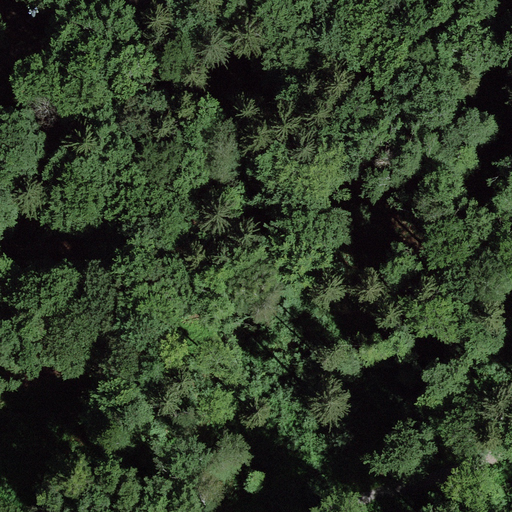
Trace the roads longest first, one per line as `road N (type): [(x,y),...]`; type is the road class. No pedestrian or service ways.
road 1 (track): [(323,511),(463,470),(511,444)]
road 2 (track): [(0,61),(151,0)]
